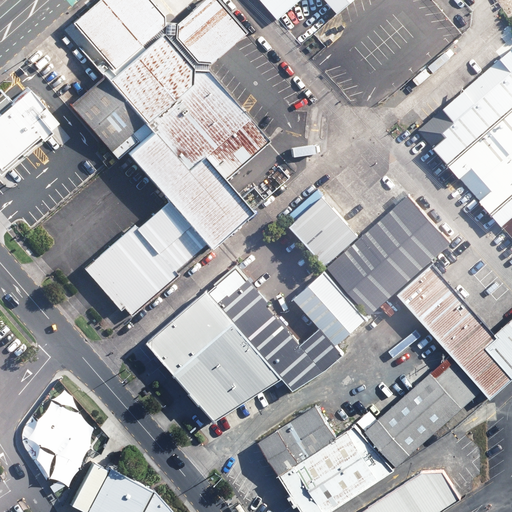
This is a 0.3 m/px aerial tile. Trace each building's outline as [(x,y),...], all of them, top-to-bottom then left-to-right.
[(165,16),(150,0),(105,0),(70,30),(111,76),(158,36),(168,24),(165,16)] [(239,38),(206,0),(169,32),(202,70),(239,38)] [(256,0),(278,24),(305,0),(256,0)] [(362,0),(320,0),(339,21),(362,0)] [(403,28),(381,47),(389,56),(411,37),(403,28)] [(160,37),(112,78),(151,123),(199,82),(160,37)] [(511,113),(511,54),(420,133),(450,167),(511,113)] [(151,132),(106,76),(72,106),(118,160),(151,132)] [(210,85),(199,82),(151,123),(154,131),(151,135),(230,226),(251,209),(226,179),(266,145),(210,85)] [(0,168),(2,171),(58,122),(30,90),(0,116),(0,168)] [(511,113),(450,167),(493,217),(511,200),(511,113)] [(161,201),(203,250),(230,226),(151,135),(123,158),(161,201)] [(340,173),(321,190),(348,220),(367,203),(340,173)] [(289,230),(325,271),(360,241),(324,200),(289,230)] [(511,200),(493,217),(511,238),(511,200)] [(161,201),(80,270),(122,319),(203,250),(161,201)] [(451,251),(407,201),(360,241),(325,271),(327,273),(369,322),(451,251)] [(401,296),(492,400),(511,382),(511,321),(496,335),(435,266),(401,296)] [(290,390),(336,350),(318,330),(302,344),(236,269),(207,294),(290,390)] [(336,350),(369,322),(327,273),(294,302),(336,350)] [(281,382),(205,297),(148,345),(216,423),(281,382)] [(461,408),(429,372),(362,431),(394,468),(461,408)] [(81,417),(49,401),(33,423),(35,425),(26,437),(54,453),(47,476),(64,486),(88,444),(89,427),(81,417)] [(256,441),(301,511),(326,511),(394,468),(362,431),(355,422),(335,435),(316,404),(256,441)] [(107,466),(91,458),(69,501),(85,509),(82,511),(172,511),(153,487),(108,463),(107,466)] [(442,470),(421,471),(356,511),(437,511),(460,498),(442,470)]
